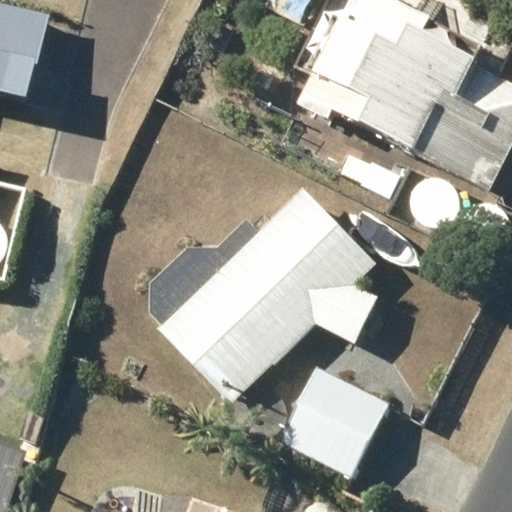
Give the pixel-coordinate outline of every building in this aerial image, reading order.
[(331,112),(487,192),(511,142),(511,86),(469,65),(489,26),(453,7),(440,31),(379,0),(330,0),(295,68),(310,76),(295,105),(326,121),(331,112)] [(0,96),(26,103),(47,16),(0,5),(0,96)] [(369,161),(357,185),(384,199),(396,175),(369,161)] [(157,320),(152,324),(225,398),(311,314),(351,333),(370,295),(344,283),(371,256),(298,181),(251,227),(240,216),(214,242),(181,241),(145,276),(145,308),(157,320)] [(385,405),(315,369),(278,440),(349,476),(385,405)]
